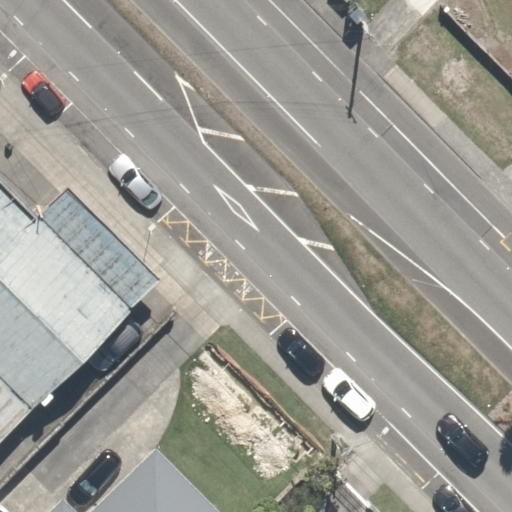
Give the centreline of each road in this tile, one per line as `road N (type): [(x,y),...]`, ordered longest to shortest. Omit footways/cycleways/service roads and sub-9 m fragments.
road 1 (secondary): [(511,506),(3,0)]
road 2 (secondary): [(236,0),(511,279)]
